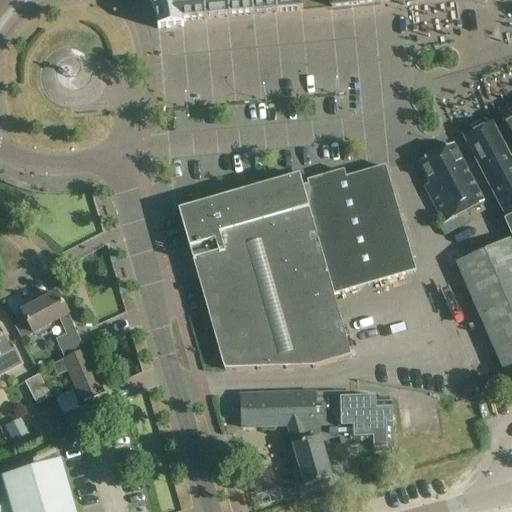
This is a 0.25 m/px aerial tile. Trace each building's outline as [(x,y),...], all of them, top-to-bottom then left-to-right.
[(183,22),(302,11),(301,0),(146,0),(149,4),(155,17),(158,30),(184,28),(183,22)] [(340,83),(326,83),(326,103),(341,102),(340,83)] [(404,102),(432,95),(430,86),(402,92),(404,102)] [(511,110),(500,117),(511,137),(511,110)] [(508,219),(511,217),(511,161),(492,125),(465,140),(508,219)] [(453,147),(419,165),(430,186),(425,189),(445,226),(462,217),(467,214),(484,205),(453,147)] [(417,276),(387,170),(346,182),(344,174),(300,187),(298,181),(179,215),(194,263),(192,264),(225,374),(315,375),(315,373),(351,360),(334,299),(417,276)] [(506,384),(511,381),(511,239),(455,265),(500,369),(495,372),(500,384),(506,382),(506,384)] [(56,341),(64,361),(74,357),(72,351),(81,347),(67,317),(68,317),(56,295),(21,314),(26,322),(14,328),(22,342),(59,321),(66,337),(56,341)] [(6,348),(0,337),(0,375),(20,365),(10,346),(6,348)] [(74,357),(64,361),(52,367),(57,378),(68,373),(82,404),(103,394),(85,352),(83,353),(81,347),(72,351),(74,357)] [(37,406),(51,399),(40,377),(25,384),(37,406)] [(0,398),(4,408),(16,402),(5,379),(0,381),(0,398)] [(314,408),(314,397),(240,398),(241,431),(286,430),(294,454),(304,489),(330,482),(319,446),(339,440),(340,443),(348,441),(351,448),(374,447),(374,452),(392,452),(390,406),(374,407),(374,402),(332,403),(332,407),(314,408)] [(60,416),(66,426),(83,417),(78,406),(60,416)] [(17,451),(34,443),(22,420),(5,428),(17,451)] [(275,458),(248,466),(257,493),(284,484),(275,458)] [(70,511),(59,473),(31,482),(30,476),(8,483),(9,488),(0,490),(0,511),(70,511)]
